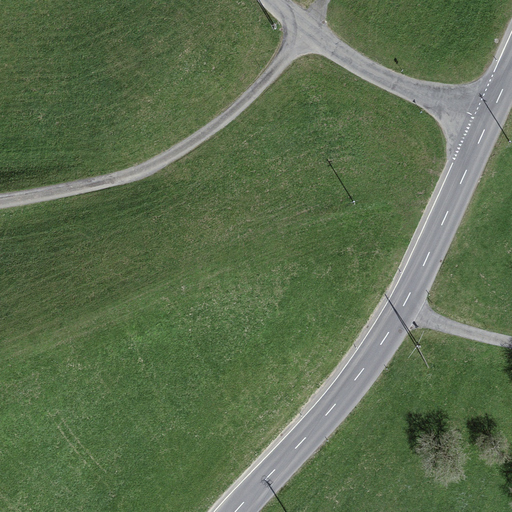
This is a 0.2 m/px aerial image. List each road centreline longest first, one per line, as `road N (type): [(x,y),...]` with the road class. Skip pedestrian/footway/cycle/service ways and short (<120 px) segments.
road 1 (unclassified): [(488,122),(424,265),(367,366),(235,511)]
road 2 (track): [(0,199),(113,185),(233,118),(311,27)]
road 3 (unclassified): [(273,0),(365,65),(488,122)]
